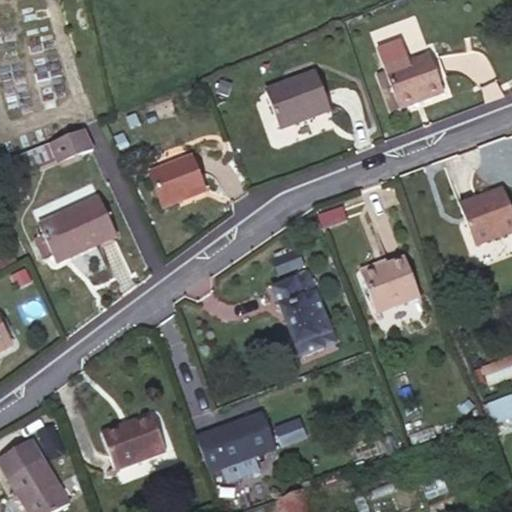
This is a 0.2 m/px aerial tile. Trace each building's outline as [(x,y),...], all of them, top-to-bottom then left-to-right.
[(398,109),(443,93),(430,55),(406,63),(399,43),(377,51),(384,71),(398,109)] [(393,110),(398,109),(384,71),(380,73),(393,110)] [(330,110),(316,73),(266,92),(279,129),(330,110)] [(92,150),(83,130),(52,143),(57,156),(60,164),(92,150)] [(60,164),(57,156),(37,164),(41,171),(60,164)] [(205,191),(191,156),(150,173),(163,207),(205,191)] [(459,205),(474,246),(511,231),(511,213),(502,189),(459,205)] [(68,259),(116,236),(99,198),(38,225),(43,236),(35,239),(44,257),(51,254),(54,259),(65,254),(68,259)] [(303,266),(297,251),(273,261),(279,275),(303,266)] [(56,264),(68,259),(65,254),(54,259),(56,264)] [(404,258),(362,274),(376,314),(418,297),(404,258)] [(336,344),(308,274),(273,288),(301,358),(336,344)] [(0,351),(12,345),(0,321),(0,351)] [(484,371),(489,385),(511,375),(511,366),(510,361),(484,371)] [(488,404),(495,423),(511,416),(511,402),(510,396),(488,404)] [(465,415),(475,407),(468,397),(457,407),(465,415)] [(488,404),(481,407),(489,425),(495,423),(488,404)] [(261,412),(195,437),(209,473),(222,468),(254,456),(275,448),(261,412)] [(102,433),(116,471),(166,452),(153,418),(124,429),(123,425),(102,433)] [(55,511),(69,503),(31,440),(0,457),(0,467),(27,511),(55,511)] [(259,470),(254,456),(222,468),(228,482),(259,470)] [(331,511),(326,500),(355,490),(349,471),(272,500),(277,511),(331,511)]
